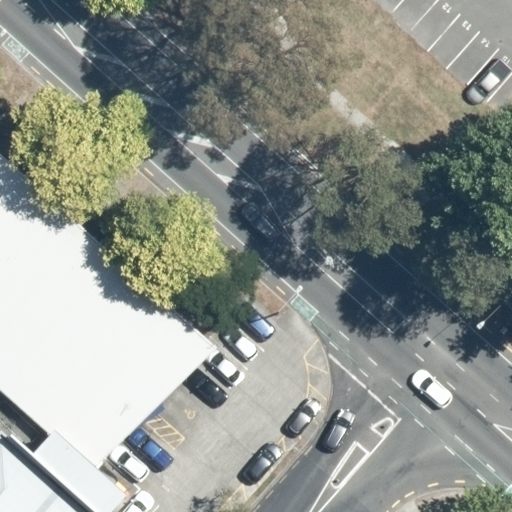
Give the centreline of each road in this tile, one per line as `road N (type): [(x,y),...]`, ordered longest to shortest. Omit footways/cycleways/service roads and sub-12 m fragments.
road 1 (secondary): [(424,390),(0,17)]
road 2 (secondary): [(75,0),(466,347)]
road 3 (unclassified): [(313,511),(424,390)]
